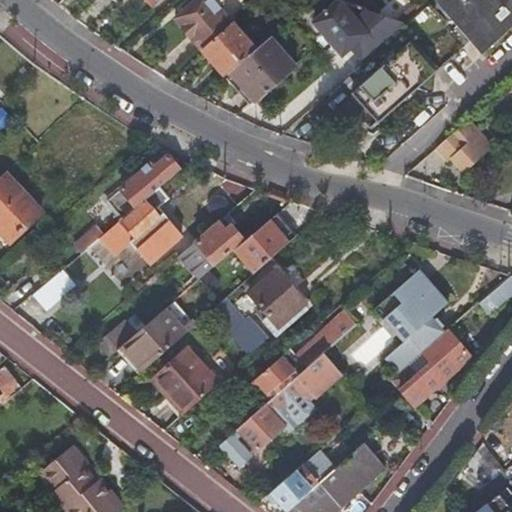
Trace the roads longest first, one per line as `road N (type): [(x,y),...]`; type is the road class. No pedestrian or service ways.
road 1 (residential): [(13,0),(107,71),(294,173),(511,240)]
road 2 (residential): [(0,327),(230,511)]
road 3 (residential): [(511,348),(393,511)]
